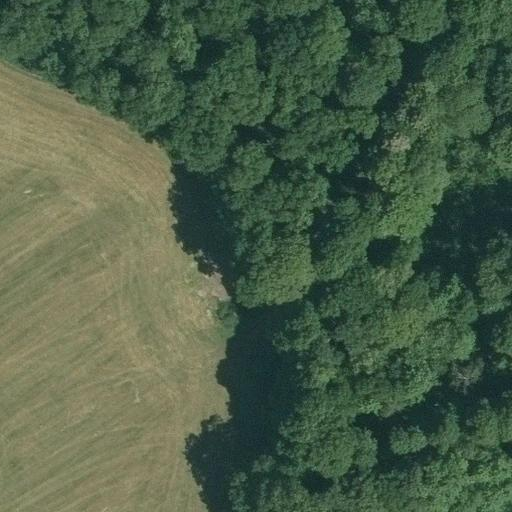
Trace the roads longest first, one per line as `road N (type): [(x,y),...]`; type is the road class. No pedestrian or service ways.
road 1 (track): [(342,266),(399,136),(476,0)]
road 2 (track): [(270,511),(284,438),(342,266)]
